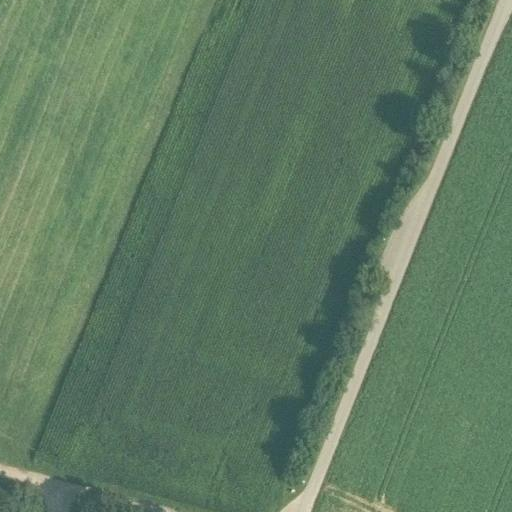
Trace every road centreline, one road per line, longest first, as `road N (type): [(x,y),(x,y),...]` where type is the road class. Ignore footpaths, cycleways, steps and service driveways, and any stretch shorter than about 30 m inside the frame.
road 1 (unclassified): [(505,0),(306,511)]
road 2 (track): [(139,511),(0,476)]
